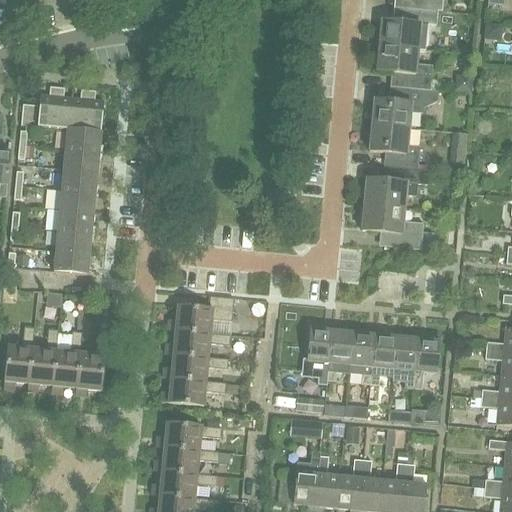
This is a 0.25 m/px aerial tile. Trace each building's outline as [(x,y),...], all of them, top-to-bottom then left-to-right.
[(449,0),(410,0),(410,10),(440,13),(444,13),(444,11),(448,11),(449,0)] [(383,22),(381,47),(420,51),(421,36),(429,37),(430,25),(439,26),(440,13),(410,10),(408,24),(383,22)] [(419,66),(420,51),(381,47),(378,73),(403,75),(401,89),(438,93),(439,93),(440,82),(433,82),(434,67),(419,66)] [(424,115),(425,110),(437,103),(438,93),(401,89),(400,89),(398,104),(375,101),(373,127),(411,130),(413,114),(424,115)] [(30,128),(55,130),(58,93),(51,93),(51,98),(41,97),(40,107),(32,106),(30,128)] [(55,130),(68,131),(70,131),(73,100),(65,100),(65,94),(58,93),(55,130)] [(81,101),(73,100),(70,131),(86,133),(89,96),(82,95),(81,101)] [(97,96),(89,96),(86,133),(102,134),(105,103),(96,102),(97,96)] [(22,127),(30,128),(32,106),(24,106),(22,127)] [(7,186),(11,153),(0,152),(0,137),(1,137),(3,116),(0,115),(0,197),(6,198),(7,186)] [(428,168),(420,167),(421,157),(418,156),(419,148),(410,147),(411,130),(373,127),(371,152),(394,155),(392,169),(397,169),(428,172),(428,168)] [(86,133),(70,131),(68,131),(66,153),(100,155),(102,134),(86,133)] [(21,133),(20,147),(28,148),(29,134),(21,133)] [(20,147),(19,161),(27,162),(28,148),(20,147)] [(66,153),(64,173),(98,176),(100,155),(66,153)] [(368,180),(365,205),(406,209),(407,197),(417,198),(418,186),(432,187),(434,173),(428,172),(397,169),(395,183),(368,180)] [(18,173),(16,188),(24,189),(25,174),(18,173)] [(64,173),(62,193),(96,196),(98,176),(64,173)] [(15,202),(22,203),(24,189),(16,188),(15,202)] [(62,193),(60,213),(94,216),(96,196),(62,193)] [(363,233),(395,236),(394,249),(422,251),(425,224),(404,222),(406,209),(365,205),(363,233)] [(60,213),(58,233),(93,236),(94,216),(60,213)] [(14,214),(13,228),(20,229),(21,214),(14,214)] [(11,243),(19,244),(20,229),(13,228),(11,243)] [(58,233),(57,253),(91,256),(93,236),(58,233)] [(89,277),(91,256),(57,253),(55,274),(89,277)] [(9,269),(16,269),(17,255),(10,255),(9,269)] [(511,306),(511,297),(504,297),(503,306),(511,306)] [(176,332),(231,338),(231,337),(212,335),(213,322),(232,324),(234,301),(209,298),(208,310),(178,307),(177,322),(173,321),(172,328),(169,327),(169,331),(176,332)] [(65,388),(77,389),(83,335),(81,335),(82,326),(72,325),(72,334),(73,334),(71,353),(57,352),(54,388),(55,388),(54,396),(59,397),(60,394),(64,394),(65,388)] [(320,381),(329,382),(334,326),(326,325),(325,331),(311,330),(308,363),(321,365),(320,381)] [(338,374),(351,375),(355,334),(342,333),(342,326),(334,326),(329,382),(337,383),(338,374)] [(23,349),(9,347),(4,392),(10,393),(10,390),(16,390),(16,384),(29,385),(28,394),(29,394),(34,349),(33,349),(35,329),(25,328),(23,349)] [(368,335),(355,334),(351,375),(361,377),(360,386),(371,387),(377,329),(369,328),(368,335)] [(386,330),(377,329),(371,387),(380,388),(381,378),(392,379),(393,371),(394,371),(397,338),(385,337),(386,330)] [(488,344),(487,352),(511,355),(511,330),(506,329),(505,346),(488,344)] [(40,392),(40,386),(54,388),(57,352),(59,332),(49,331),(47,351),(34,349),(29,394),(33,395),(34,392),(40,392)] [(169,352),(168,356),(229,362),(229,361),(210,359),(211,345),(230,347),(231,338),(176,332),(174,347),(171,346),(170,352),(169,352)] [(407,390),(414,390),(419,334),(411,333),(410,339),(397,338),(394,371),(408,372),(407,390)] [(419,334),(414,390),(423,391),(424,374),(438,375),(442,336),(419,334)] [(83,335),(77,389),(78,389),(77,398),(82,399),(82,396),(88,397),(89,390),(102,392),(106,357),(105,357),(107,337),(97,336),(95,356),(81,354),(83,335)] [(504,363),(502,378),(511,378),(511,355),(487,352),(486,361),(504,363)] [(165,374),(165,380),(207,384),(208,369),(228,371),(229,362),(168,356),(173,357),(172,370),(168,370),(168,374),(165,374)] [(483,392),(483,400),(511,402),(511,378),(502,378),(501,394),(483,392)] [(239,386),(227,386),(207,384),(165,380),(164,380),(171,381),(170,393),(166,392),(165,399),(162,399),(162,403),(169,404),(169,406),(205,409),(207,394),(226,396),(226,395),(239,396),(239,386)] [(511,427),(511,402),(483,400),(482,409),(499,411),(497,426),(511,427)] [(296,401),(295,413),(324,416),(324,406),(325,404),(296,401)] [(324,406),(324,416),(344,418),(345,408),(324,406)] [(345,408),(344,418),(353,419),(354,409),(345,408)] [(409,424),(423,426),(424,412),(411,411),(409,424)] [(396,423),(408,424),(409,414),(397,413),(396,423)] [(218,429),(219,419),(207,418),(206,428),(218,429)] [(304,439),(320,441),(322,424),(306,422),(304,439)] [(158,444),(158,448),(221,454),(221,453),(201,451),(202,438),(222,440),(223,430),(204,428),(204,427),(168,424),(166,439),(162,439),(162,444),(158,444)] [(358,446),(359,430),(346,428),(344,445),(358,446)] [(316,511),(321,458),(319,458),(321,442),(312,441),(311,457),(313,457),(311,475),(297,474),(294,506),(309,507),(308,511),(316,511)] [(507,454),(506,469),(511,469),(511,444),(490,442),(489,453),(507,454)] [(156,468),(156,472),(219,478),(219,477),(199,476),(201,462),(220,464),(221,454),(158,448),(158,449),(166,449),(165,463),(160,463),(160,468),(156,468)] [(402,511),(408,456),(406,455),(397,454),(395,482),(384,481),(380,511),(402,511)] [(416,467),(412,466),(413,460),(408,456),(402,511),(425,511),(428,485),(414,484),(416,467)] [(324,511),(325,509),(338,510),(341,477),(329,476),(330,459),(321,458),(316,511),(324,511)] [(351,511),(359,511),(364,462),(357,461),(355,478),(341,477),(338,510),(351,511)] [(380,511),(384,481),(371,480),(373,463),(364,462),(359,511),(380,511)] [(487,482),(486,491),(511,493),(511,469),(506,469),(504,484),(487,482)] [(155,491),(154,496),(216,502),(216,501),(197,500),(199,485),(218,487),(219,478),(156,472),(156,473),(163,473),(162,486),(158,486),(157,491),(155,491)] [(502,501),(500,511),(511,511),(511,493),(486,491),(485,500),(502,501)] [(195,511),(196,510),(213,511),(214,511),(216,502),(154,496),(154,497),(161,497),(160,510),(156,510),(155,511),(195,511)]
